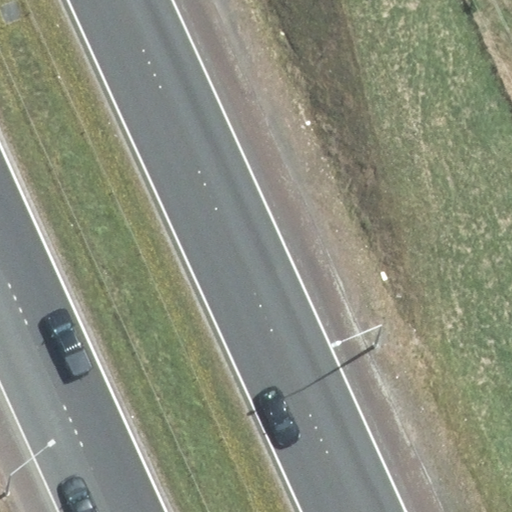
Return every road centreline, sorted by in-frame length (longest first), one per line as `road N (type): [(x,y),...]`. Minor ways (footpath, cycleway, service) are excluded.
road 1 (motorway): [(137,0),(370,511)]
road 2 (motorway): [(114,511),(0,262)]
